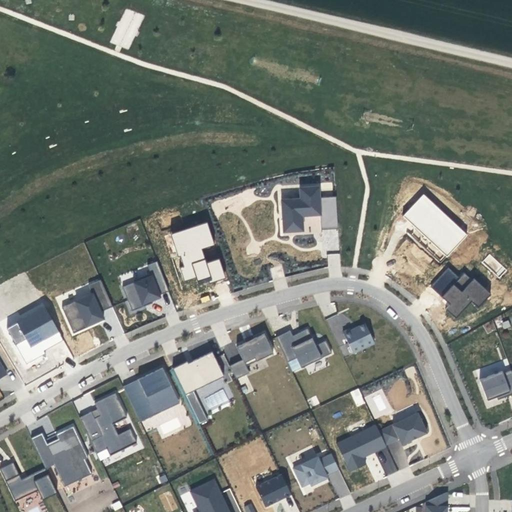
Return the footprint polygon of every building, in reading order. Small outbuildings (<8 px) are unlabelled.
[(139,29),(144,15),(124,8),(112,43),(128,49),(136,28),(139,29)] [(300,199),(281,200),(283,232),(303,231),(302,216),(320,215),(321,230),(338,229),(336,196),(319,197),(319,186),(299,188),(300,199)] [(447,256),(467,234),(423,193),(403,216),(447,256)] [(202,249),(214,245),(208,223),(172,233),(182,267),(181,267),(185,281),(196,277),(199,285),(225,277),(220,259),(206,263),(202,249)] [(169,291),(157,261),(147,265),(151,275),(122,287),(132,311),(143,306),(142,304),(152,300),(160,297),(159,295),(169,291)] [(448,267),(430,287),(450,305),(446,309),(456,318),(472,301),(478,307),(490,294),(465,271),(459,277),(448,267)] [(72,334),(106,320),(102,310),(111,306),(101,280),(90,284),(92,288),(60,302),(72,334)] [(23,361),(63,344),(44,302),(5,320),(23,361)] [(350,328),(342,332),(353,353),(374,343),(365,323),(350,330),(350,328)] [(275,337),(292,372),(313,362),(312,359),(320,356),(321,358),(331,353),(325,341),(315,346),(307,329),(298,333),(299,335),(293,338),(290,330),(275,337)] [(273,353),(264,334),(253,339),(247,342),(236,347),(242,360),(229,366),(236,379),(249,373),(246,366),(273,353)] [(172,368),(185,394),(224,376),(212,351),(193,360),(194,363),(189,366),(187,361),(172,368)] [(140,422),(170,407),(167,400),(176,396),(162,367),(145,375),(149,384),(142,387),(139,380),(123,388),(140,422)] [(502,371),(479,379),(487,400),(496,397),(501,395),(502,398),(511,394),(511,372),(511,370),(503,373),(502,371)] [(359,388),(350,392),(356,407),(365,403),(359,388)] [(367,395),(372,416),(386,413),(381,392),(367,395)] [(97,409),(80,416),(99,459),(137,443),(131,429),(118,434),(112,422),(126,416),(116,393),(95,402),(97,409)] [(204,413),(196,417),(199,424),(207,420),(204,413)] [(417,437),(427,433),(417,413),(379,431),(385,445),(399,438),(402,445),(411,440),(410,438),(416,436),(417,437)] [(375,424),(336,443),(349,472),(366,464),(362,457),(386,446),(385,445),(379,431),(375,424)] [(43,433),(33,437),(44,469),(55,465),(63,486),(92,475),(74,426),(44,437),(43,433)] [(364,457),(374,481),(397,471),(387,448),(364,457)] [(338,469),(331,454),(319,459),(317,456),(293,468),(302,486),(309,483),(311,485),(327,477),(326,475),(338,469)] [(56,493),(46,469),(20,479),(14,463),(0,468),(13,500),(38,490),(41,499),(56,493)] [(255,486),(265,506),(291,493),(281,473),(255,486)] [(342,478),(332,483),(339,498),(349,493),(342,478)] [(229,511),(213,480),(190,491),(200,511),(198,511),(229,511)] [(447,511),(448,491),(426,502),(425,511),(447,511)] [(20,511),(38,504),(33,493),(16,500),(20,511)] [(163,500),(168,511),(178,508),(171,496),(163,500)] [(243,506),(245,511),(255,511),(251,502),(243,506)]
